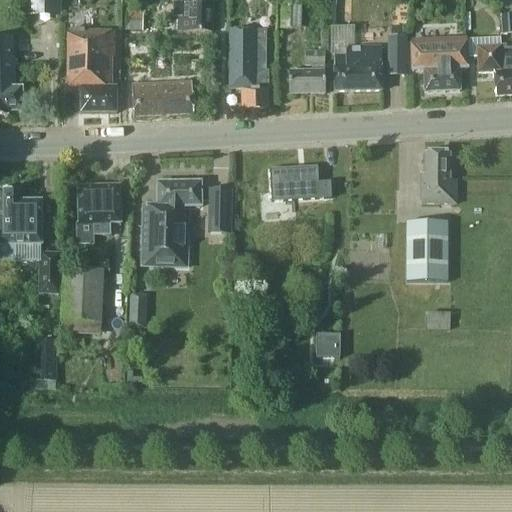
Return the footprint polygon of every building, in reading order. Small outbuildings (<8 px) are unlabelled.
[(37,0),(37,13),(59,13),(59,0),(37,0)] [(280,0),(279,31),(301,31),(301,0),(280,0)] [(212,2),(179,1),(172,1),(171,18),(174,21),(174,33),(211,34),(212,2)] [(125,33),(142,33),(142,15),(140,15),(140,10),(125,10),(125,33)] [(511,35),(511,17),(499,18),(500,36),(511,35)] [(241,112),(268,111),(268,73),(265,73),(265,32),(229,32),(229,91),(240,91),(241,112)] [(67,89),(80,90),(80,115),(115,115),(115,90),(110,90),(111,69),(114,69),(115,33),(68,33),(67,89)] [(387,38),(387,78),(405,78),(405,38),(387,38)] [(458,71),(466,70),(465,41),(410,43),(411,73),(423,72),(424,95),(459,93),(458,71)] [(6,115),(21,114),(21,90),(14,90),(13,45),(0,45),(0,119),(7,119),(6,115)] [(511,47),(500,48),(501,73),(511,72),(511,47)] [(381,93),(381,69),(381,48),(345,49),(346,58),(333,58),(334,93),(381,93)] [(511,72),(501,73),(500,48),(476,49),(478,75),(493,74),(495,98),(511,97),(511,72)] [(324,67),(324,54),(304,54),(304,68),(311,68),(311,74),(288,74),(288,96),(324,95),(324,73),(318,73),(318,67),(324,67)] [(133,119),(193,116),(191,84),(131,87),(133,119)] [(455,206),(455,182),(449,182),(449,155),(424,155),(424,176),(420,176),(420,206),(455,206)] [(316,169),(269,172),(270,204),(330,200),(329,184),(317,185),(316,169)] [(199,208),(199,185),(157,185),(157,203),(143,203),(142,267),(185,269),(186,208),(199,208)] [(77,189),(78,226),(78,242),(92,242),(92,237),(110,236),(109,225),(120,225),(119,187),(77,189)] [(230,236),(231,191),(208,191),(207,235),(230,236)] [(17,248),(41,248),(41,203),(17,204),(17,193),(0,193),(0,264),(17,264),(17,248)] [(446,284),(446,224),(406,223),(406,284),(446,284)] [(60,255),(38,255),(37,297),(59,297),(60,255)] [(63,271),(61,324),(61,337),(100,338),(102,273),(63,271)] [(341,294),(319,294),(319,316),(341,316),(341,294)] [(145,331),(146,298),(129,298),(128,330),(145,331)] [(450,315),(427,314),(426,332),(449,333),(450,315)] [(56,382),(57,341),(41,341),(41,382),(56,382)]
